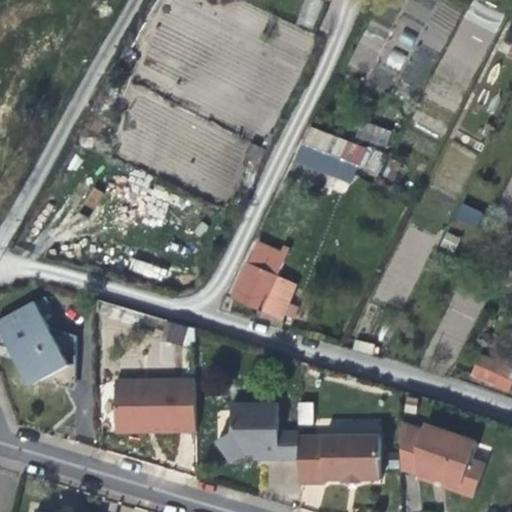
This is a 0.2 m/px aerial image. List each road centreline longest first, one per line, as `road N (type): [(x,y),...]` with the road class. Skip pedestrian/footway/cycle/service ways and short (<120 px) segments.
road 1 (residential): [(354,0),(189,317)]
road 2 (residential): [(189,317),(511,414)]
road 3 (residential): [(132,0),(0,229)]
road 4 (residential): [(0,441),(235,511)]
road 5 (residential): [(0,260),(189,317)]
